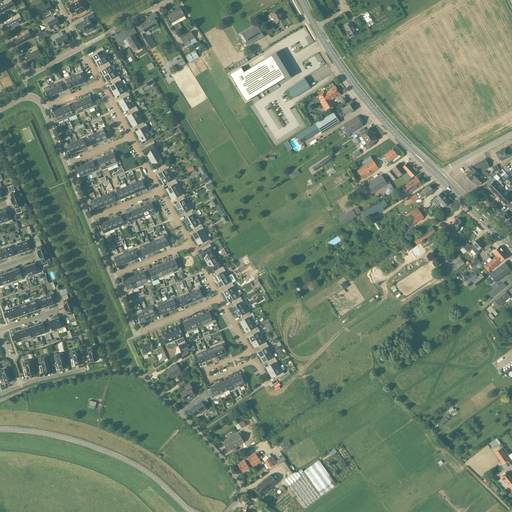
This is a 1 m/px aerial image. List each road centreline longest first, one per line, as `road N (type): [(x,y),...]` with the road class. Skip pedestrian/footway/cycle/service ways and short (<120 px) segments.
road 1 (residential): [(0,400),(85,375),(134,372),(229,466),(244,490),(226,511)]
road 2 (unclassified): [(188,510),(148,474),(104,450),(0,430)]
road 3 (secondary): [(415,154),(341,69),(301,0)]
